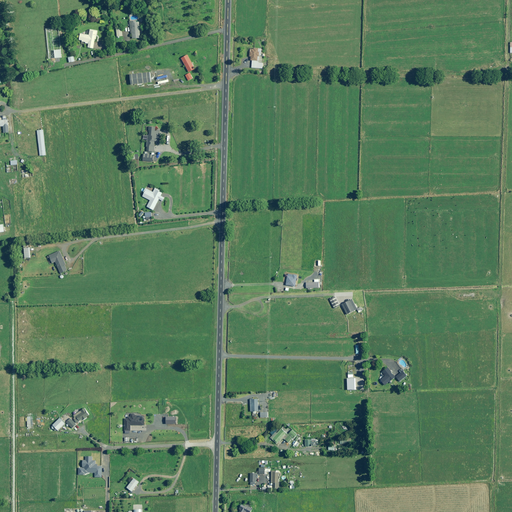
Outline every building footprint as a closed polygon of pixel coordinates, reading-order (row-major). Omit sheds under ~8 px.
[(140,38),(139,21),(131,21),(133,38),(140,38)] [(62,57),(59,28),(46,29),(49,59),(62,57)] [(98,30),(90,29),(89,35),(80,34),(79,41),(89,42),(88,47),(94,48),(95,39),(96,39),(98,30)] [(262,49),(254,48),(254,49),(250,49),(250,57),(251,57),(251,60),(252,60),(252,68),(263,68),(263,63),(259,63),(259,55),(261,55),(262,49)] [(195,69),(188,55),(181,58),(189,72),(195,69)] [(151,82),(150,72),(129,74),(130,78),(131,78),(132,84),(151,82)] [(9,132),(8,120),(0,120),(0,126),(4,126),(4,133),(9,132)] [(149,130),(150,130),(149,135),(148,135),(147,150),(154,151),(155,141),(161,141),(161,136),(159,136),(159,131),(155,131),(156,127),(149,127),(149,130)] [(46,155),(43,130),(37,130),(40,156),(46,155)] [(160,190),(155,188),(153,192),(145,188),(143,192),(144,193),(142,196),(150,200),(147,206),(154,210),(159,199),(163,201),(165,198),(161,196),(162,193),(159,191),(160,190)] [(66,264),(60,251),(50,256),(53,263),(56,262),(61,273),(67,270),(65,265),(66,264)] [(298,275),(289,273),(287,285),(296,286),(298,275)] [(358,309),(353,299),(342,305),(347,314),(358,309)] [(395,377),(388,367),(382,372),(386,376),(381,380),(385,385),(395,377)] [(407,376),(403,371),(396,377),(400,381),(407,376)] [(259,411),(259,399),(251,399),(251,407),(250,407),(250,411),(259,411)] [(89,415),(85,408),(81,410),(83,412),(77,416),(78,418),(75,420),(77,423),(82,419),(83,420),(88,417),(87,416),(89,415)] [(135,415),(131,415),(131,417),(125,417),(125,431),(131,431),(131,425),(145,426),(145,419),(140,419),(140,417),(138,417),(135,415)] [(65,424),(60,418),(53,425),(58,430),(65,424)] [(77,424),(71,418),(67,422),(72,428),(77,424)] [(289,434),(281,428),(277,433),(276,432),(271,438),(278,444),(282,439),(284,439),(289,443),(293,438),(297,441),(299,438),(296,436),(298,434),(292,430),(289,434)] [(257,475),(257,473),(251,473),(250,486),(253,486),(253,485),(255,485),(256,482),(257,482),(257,480),(259,480),(259,475),(257,475)] [(139,482),(134,478),(127,488),(132,491),(139,482)]
